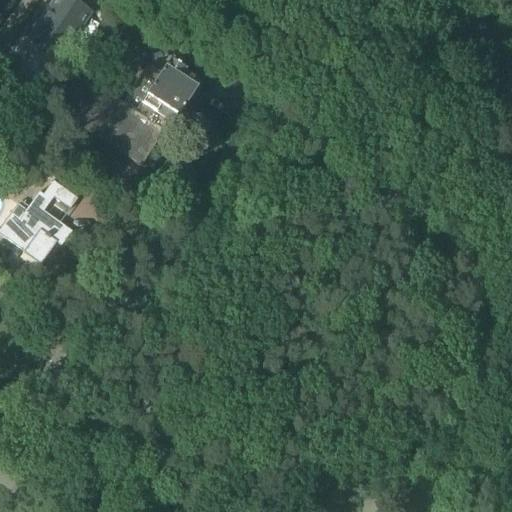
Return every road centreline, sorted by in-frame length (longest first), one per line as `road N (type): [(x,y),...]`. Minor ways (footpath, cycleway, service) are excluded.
road 1 (unclassified): [(31,466),(42,406),(65,356),(192,244),(220,194),(252,79)]
road 2 (unclassified): [(252,79),(131,0)]
